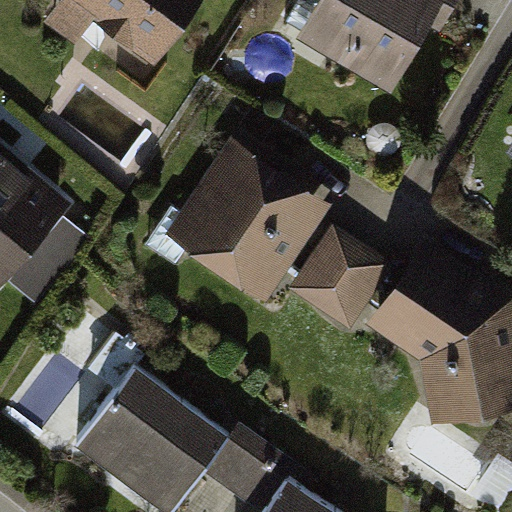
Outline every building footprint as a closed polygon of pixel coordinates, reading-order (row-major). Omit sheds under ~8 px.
[(196,0),(59,0),(47,17),(76,38),(92,17),(152,61),(196,0)] [(314,0),(299,27),(390,81),(438,0),(314,0)] [(165,230),(264,300),(328,204),(301,184),(228,132),(165,230)] [(0,282),(6,275),(36,299),(88,236),(62,214),(74,199),(20,155),(0,138),(0,282)] [(395,261),(333,219),(289,283),(351,325),(395,261)] [(511,294),(473,268),(420,233),(369,322),(420,355),(431,416),(511,405),(511,294)] [(115,330),(87,367),(116,388),(136,360),(143,351),(115,330)] [(170,511),(201,466),(210,454),(225,432),(136,360),(116,388),(76,443),(170,511)] [(201,466),(260,509),(275,488),(284,475),(297,457),(238,415),(225,432),(210,454),(201,466)] [(340,511),(284,475),(275,488),(260,509),(257,511),(340,511)]
